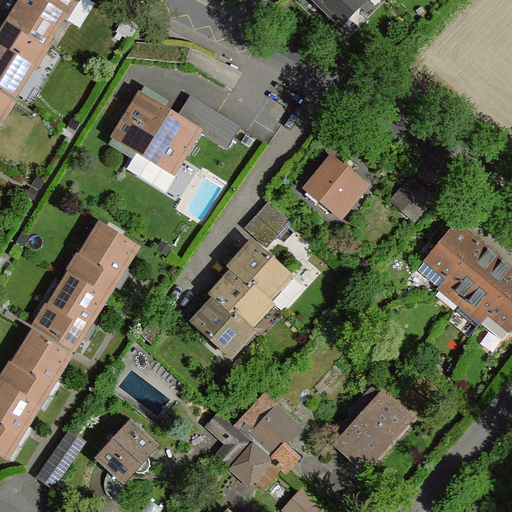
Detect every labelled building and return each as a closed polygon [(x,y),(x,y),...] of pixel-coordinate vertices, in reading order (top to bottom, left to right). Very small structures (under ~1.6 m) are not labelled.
[(24,0),(12,22),(43,42),(60,15),(67,19),(78,0),(24,0)] [(84,0),(74,18),(84,24),(97,0),(84,0)] [(309,0),(341,31),(371,1),(369,0),(309,0)] [(50,46),(43,42),(12,22),(0,39),(0,85),(12,93),(28,65),(35,70),(50,46)] [(190,57),(192,49),(138,44),(128,59),(188,65),(190,57)] [(0,95),(0,126),(14,104),(0,95)] [(134,111),(113,145),(134,158),(138,152),(174,174),(199,133),(178,118),(143,96),(134,111)] [(203,133),(215,113),(191,98),(178,118),(199,133),(203,133)] [(203,133),(229,149),(241,129),(215,113),(203,133)] [(364,185),(335,160),(310,192),(340,216),(364,185)] [(435,199),(412,179),(393,201),(416,222),(435,199)] [(457,184),(441,205),(450,212),(460,220),(470,208),(476,200),(457,184)] [(292,223),(270,203),(246,229),(268,249),(292,223)] [(450,212),(441,205),(435,213),(443,220),(450,212)] [(457,224),(419,270),(440,288),(446,281),(479,242),(457,224)] [(82,252),(68,275),(75,279),(107,299),(140,248),(109,227),(90,256),(82,252)] [(479,242),(446,281),(467,300),(500,261),(479,242)] [(290,276),(255,244),(233,268),(237,272),(243,278),(268,301),(270,299),(290,276)] [(511,288),(511,270),(500,261),(467,300),(457,311),(479,328),(483,324),(511,288)] [(243,278),(237,272),(214,296),(219,300),(249,328),(271,305),(268,301),(243,278)] [(290,276),(270,299),(280,308),(286,307),(301,290),(301,284),(290,276)] [(76,350),(107,299),(75,279),(58,306),(51,301),(37,326),(76,350)] [(511,332),(511,288),(483,324),(504,341),(511,332)] [(249,328),(219,300),(196,324),(231,356),(253,332),(249,328)] [(175,325),(162,312),(141,334),(155,347),(175,325)] [(15,360),(1,383),(8,387),(40,407),(71,356),(39,337),(22,364),(15,360)] [(265,396),(274,404),(286,390),(278,382),(265,396)] [(0,452),(8,458),(40,407),(8,387),(0,400),(0,452)] [(358,404),(369,413),(382,399),(372,389),(358,404)] [(288,444),(299,430),(278,411),(280,409),(274,404),(265,396),(263,395),(234,427),(239,431),(253,443),(272,460),(277,465),(281,451),(288,444)] [(411,419),(385,396),(382,399),(369,413),(341,444),(353,456),(359,449),(372,462),(411,419)] [(239,431),(234,427),(220,413),(208,426),(228,444),(239,431)] [(131,424),(99,459),(125,482),(135,472),(148,458),(157,447),(131,424)] [(239,431),(228,444),(219,455),(233,467),(253,443),(239,431)] [(85,442),(72,433),(54,458),(68,467),(85,442)] [(253,443),(233,467),(231,469),(250,486),(254,482),(272,460),(253,443)] [(281,451),(277,465),(285,472),(289,476),(305,460),(288,444),(281,451)] [(68,467),(54,458),(40,477),(53,486),(68,467)] [(150,463),(148,458),(135,472),(139,474),(143,474),(148,472),(150,469),(150,463)] [(266,492),(285,472),(277,465),(272,460),(254,482),(266,492)] [(305,490),(285,511),(326,511),(328,511),(305,490)]
